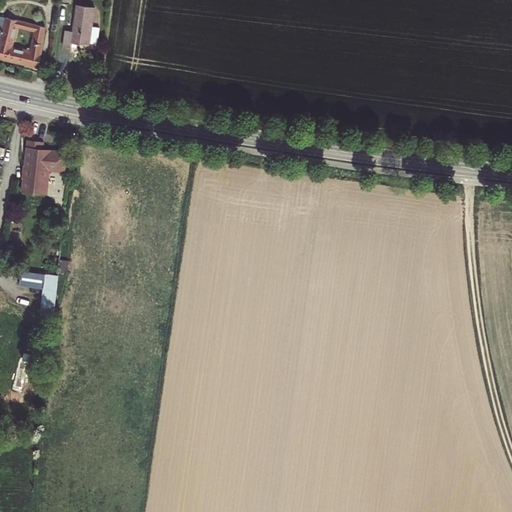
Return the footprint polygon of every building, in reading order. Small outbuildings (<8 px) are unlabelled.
[(57,0),(56,7),(67,9),(68,0),(57,0)] [(73,33),(70,49),(78,51),(79,45),(96,48),(102,13),(84,9),(80,34),(73,33)] [(0,59),(36,69),(45,27),(32,24),(30,32),(35,34),(31,50),(26,49),(25,53),(10,49),(15,29),(17,20),(5,17),(0,40),(0,59)] [(15,29),(30,32),(32,24),(17,20),(15,29)] [(22,191),(26,191),(46,193),(49,170),(65,171),(67,151),(42,149),(43,142),(33,141),(27,140),(25,159),(27,159),(26,165),(24,165),(22,178),(23,178),(22,191)] [(58,273),(19,268),(17,284),(32,287),(39,288),(43,288),(56,290),(58,273)] [(42,297),(55,298),(56,290),(43,288),(42,297)] [(55,298),(42,297),(41,305),(54,307),(55,298)] [(53,315),(54,307),(41,305),(40,314),(53,315)]
